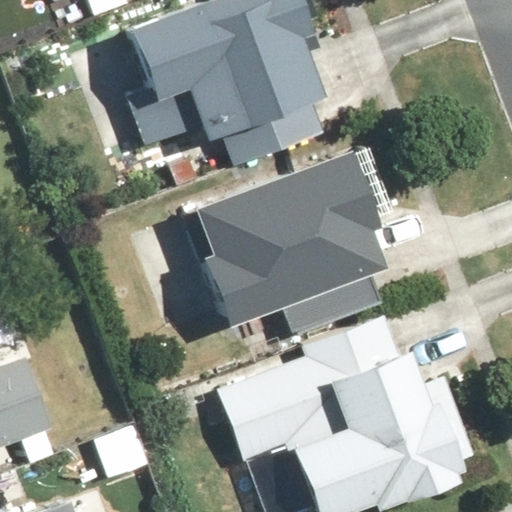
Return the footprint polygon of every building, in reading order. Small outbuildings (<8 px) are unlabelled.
[(192,73),(227,161),(322,124),(307,86),(329,77),(306,18),(317,13),(312,0),(162,0),(134,11),(163,85),(192,73)] [(358,128),(192,185),(210,237),(203,239),(228,302),(272,285),(284,317),(373,283),(360,251),(381,243),(369,209),(384,204),(358,128)] [(305,425),(332,502),(383,484),(387,496),(481,463),(443,354),(409,366),(388,305),(299,335),(302,344),(220,372),(246,446),(305,425)] [(0,431),(63,406),(38,342),(9,353),(0,329),(0,431)] [(0,511),(77,511),(67,486),(7,508),(0,488),(0,511)]
